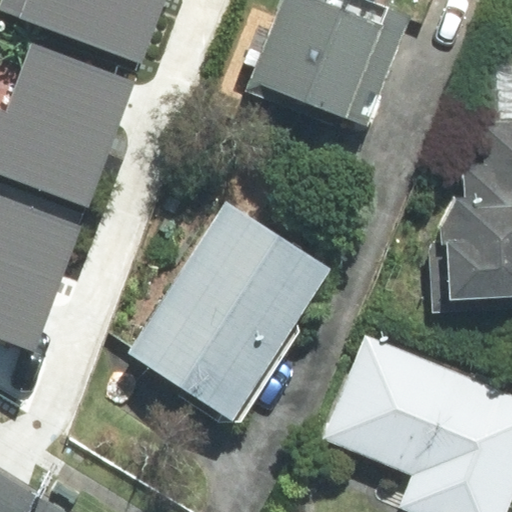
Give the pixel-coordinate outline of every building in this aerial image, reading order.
[(62,0),(12,0),(0,29),(0,168),(36,183),(53,143),(142,181),(195,56),(62,0)] [(371,117),(422,17),(389,0),(293,0),(262,62),(371,117)] [(511,122),(492,123),(492,159),(471,159),(471,194),(457,194),(458,293),(511,292),(511,122)] [(355,266),(243,192),(143,345),(254,419),(355,266)] [(511,511),(511,385),(375,328),(330,435),(421,473),(408,504),(426,511),(511,511)]
